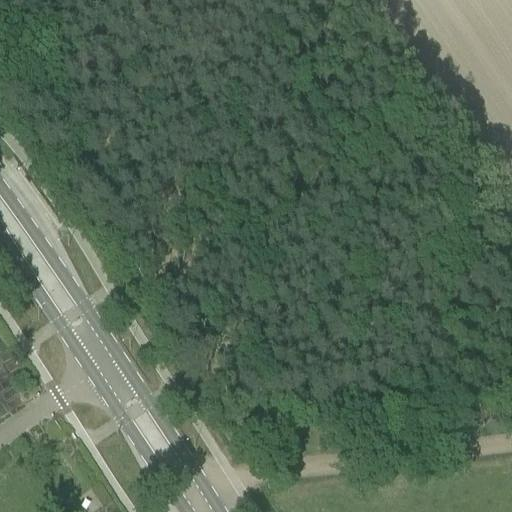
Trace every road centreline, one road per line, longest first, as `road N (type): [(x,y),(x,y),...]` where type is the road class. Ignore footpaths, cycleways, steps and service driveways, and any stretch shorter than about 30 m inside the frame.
road 1 (track): [(511,445),(259,475),(238,492)]
road 2 (secondary): [(104,369),(0,212)]
road 3 (secondary): [(201,511),(104,369)]
road 4 (unclassified): [(0,436),(104,369)]
